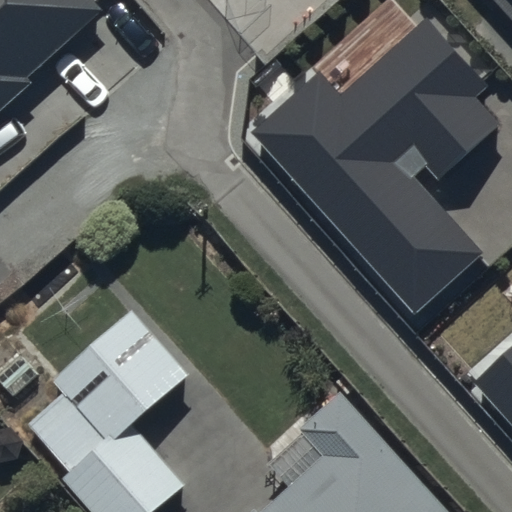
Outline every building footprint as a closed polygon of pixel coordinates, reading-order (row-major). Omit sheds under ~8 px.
[(511,0),(497,0),(511,15),(511,0)] [(310,219),(390,313),(456,257),(412,206),(383,230),(347,188),(310,219)] [(485,305),(480,309),(501,334),(489,344),(511,371),(511,203),(490,222),(507,242),(463,279),(485,305)] [(73,474),(66,481),(92,511),(165,511),(191,490),(140,430),(196,383),(138,315),(56,384),(67,397),(32,426),(73,474)] [(449,511),(344,400),(271,470),(293,494),(274,511),(449,511)]
